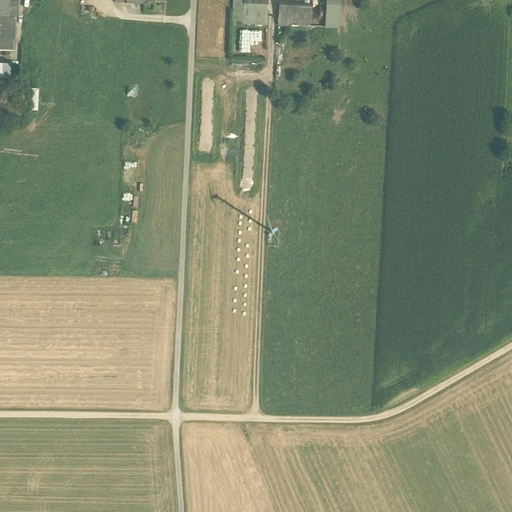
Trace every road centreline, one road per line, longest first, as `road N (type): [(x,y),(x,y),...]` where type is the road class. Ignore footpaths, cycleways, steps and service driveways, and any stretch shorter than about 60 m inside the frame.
road 1 (track): [(192,0),(174,418)]
road 2 (track): [(254,418),(276,63)]
road 3 (track): [(254,418),(384,416),(511,345)]
road 4 (track): [(0,417),(174,418)]
